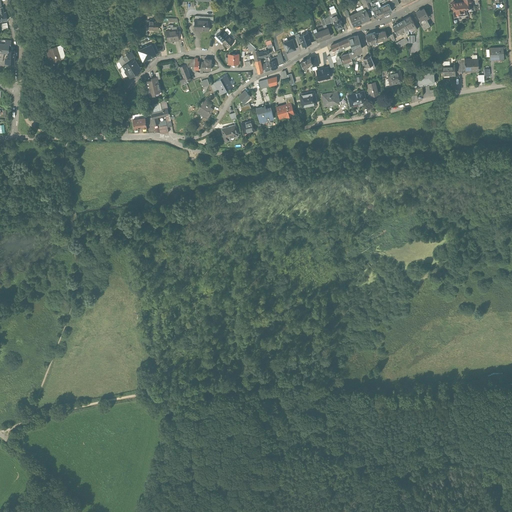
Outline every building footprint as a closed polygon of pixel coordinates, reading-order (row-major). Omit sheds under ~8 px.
[(462,0),(451,2),(452,7),(453,7),(454,10),(457,10),(457,12),(466,10),(465,7),(472,5),(471,0),(462,0)] [(389,3),(381,7),(385,14),(392,11),(389,3)] [(446,3),(436,4),(437,15),(447,14),(446,3)] [(381,7),(374,10),(377,18),(385,14),(381,7)] [(335,8),(330,10),(331,13),(334,21),(337,28),(343,26),(335,8)] [(365,8),(357,12),(362,22),(370,18),(365,8)] [(429,16),(424,8),(420,10),(420,9),(416,12),(420,19),(419,20),(422,26),(427,23),(425,19),(426,18),(429,16)] [(349,15),(349,16),(354,25),(362,22),(357,12),(349,15)] [(410,15),(402,19),(407,27),(410,26),(413,30),(417,28),(414,23),(410,15)] [(329,17),(321,20),(323,25),(332,22),(329,17)] [(210,19),(195,18),(194,29),(209,30),(210,19)] [(402,19),(392,25),(397,33),(400,31),(401,33),(402,32),(404,31),(403,29),(407,27),(402,19)] [(158,21),(149,20),(149,29),(158,29),(158,21)] [(407,27),(403,29),(404,31),(402,32),(403,35),(396,39),(399,44),(407,39),(406,36),(408,35),(408,30),(407,27)] [(223,28),(215,35),(221,41),(228,34),(223,28)] [(328,28),(314,33),(317,41),(328,37),(327,37),(330,35),(330,36),(331,36),(328,28)] [(177,29),(166,30),(168,40),(168,39),(175,38),(175,39),(179,39),(178,31),(177,29)] [(385,30),(375,33),(377,40),(378,42),(383,41),(382,39),(387,38),(385,30)] [(375,31),(366,34),(368,43),(377,40),(375,33),(375,31)] [(228,34),(221,41),(226,47),(234,40),(228,34)] [(300,36),(302,42),(303,46),(311,43),(308,34),(300,36)] [(358,35),(348,38),(353,49),(349,51),(349,52),(351,56),(356,53),(359,50),(359,49),(362,47),(358,35)] [(292,39),(283,42),(287,51),(295,48),(292,39)] [(256,49),(247,40),(246,42),(249,51),(252,50),(256,49)] [(53,44),(48,46),(52,59),(60,56),(56,43),(53,44)] [(154,43),(139,50),(143,59),(153,55),(152,54),(158,51),(154,43)] [(0,52),(1,53),(8,53),(8,51),(9,45),(0,44),(0,52)] [(503,47),(489,48),(490,59),(495,59),(495,57),(504,57),(503,47)] [(131,51),(123,56),(122,54),(117,57),(119,60),(122,65),(123,64),(125,68),(125,70),(126,72),(130,73),(133,73),(134,72),(135,69),(136,68),(137,68),(140,66),(137,62),(135,60),(134,57),(135,56),(131,51)] [(278,56),(271,58),(271,56),(268,57),(269,57),(269,59),(270,61),(275,60),(277,64),(280,63),(278,56),(281,55),(280,52),(277,53),(278,56)] [(345,54),(345,52),(342,52),(343,55),(341,55),(344,62),(348,60),(349,63),(353,61),(352,59),(351,56),(349,52),(345,54)] [(238,53),(229,53),(229,59),(228,60),(228,61),(229,62),(234,62),(234,61),(238,61),(238,53)] [(370,54),(363,57),(364,60),(362,61),(365,66),(366,65),(368,68),(375,65),(370,54)] [(338,55),(336,55),(337,57),(335,57),(338,64),(344,62),(341,55),(338,56),(338,55)] [(310,57),(301,61),(303,66),(304,66),(304,67),(305,67),(312,64),(311,61),(310,57)] [(211,58),(204,58),(204,61),(203,61),(202,68),(211,68),(211,61),(211,58)] [(478,59),(464,60),(465,72),(472,72),(472,71),(478,71),(478,59)] [(270,61),(263,64),(264,70),(272,68),(270,61)] [(185,63),(179,66),(184,77),(187,75),(186,72),(188,71),(185,63)] [(122,65),(118,68),(123,77),(130,73),(126,72),(125,70),(125,68),(123,64),(122,65)] [(455,65),(442,66),(442,75),(455,74),(455,65)] [(328,66),(316,69),(319,78),(330,75),(328,66)] [(392,72),(387,73),(388,77),(386,77),(386,84),(390,84),(390,85),(391,85),(390,83),(401,80),(400,76),(401,76),(400,69),(392,71),(392,72)] [(433,70),(420,71),(420,76),(425,75),(426,86),(434,85),(433,70)] [(221,72),(216,75),(219,78),(221,77),(227,88),(230,86),(224,76),(222,73),(221,72)] [(277,75),(267,77),(269,84),(277,82),(277,75)] [(157,76),(151,77),(152,79),(146,80),(147,84),(148,87),(147,87),(148,92),(149,92),(150,95),(155,93),(155,92),(160,90),(160,87),(161,87),(160,82),(158,83),(157,78),(157,76)] [(267,76),(260,78),(262,86),(269,84),(267,76)] [(219,78),(214,81),(215,81),(218,86),(221,91),(227,88),(221,77),(219,78)] [(374,80),(368,82),(371,93),(378,91),(374,80)] [(105,81),(95,82),(96,90),(106,90),(106,88),(107,88),(107,85),(106,85),(105,81)] [(245,89),(239,94),(244,100),(250,94),(245,89)] [(314,89),(300,92),(302,104),(303,104),(303,103),(312,101),(312,102),(317,101),(314,89)] [(363,89),(348,93),(349,97),(350,97),(351,102),(358,100),(358,101),(366,99),(363,89)] [(337,90),(322,92),(324,103),(324,102),(328,102),(329,105),(333,104),(332,102),(339,101),(337,90)] [(293,95),(285,96),(287,102),(291,101),(292,103),(295,102),(293,95)] [(210,101),(205,98),(198,108),(208,114),(213,107),(208,104),(210,101)] [(242,104),(241,104),(243,110),(251,106),(249,100),(242,104)] [(287,102),(282,103),(276,105),(280,116),(294,112),(292,103),(291,101),(287,102)] [(161,103),(149,105),(152,117),(157,116),(164,114),(164,110),(163,110),(161,103)] [(265,105),(262,105),(262,104),(256,106),(260,120),(269,117),(269,116),(269,115),(272,114),(273,116),(274,116),(271,105),(266,106),(265,103),(265,105)] [(145,117),(133,118),(134,129),(138,128),(137,125),(142,124),(142,128),(146,127),(145,117)] [(253,118),(241,121),(244,131),(256,128),(255,123),(253,118)] [(235,123),(222,126),(224,137),(225,138),(226,138),(226,139),(227,139),(228,138),(229,137),(229,136),(229,135),(238,132),(235,123)]
